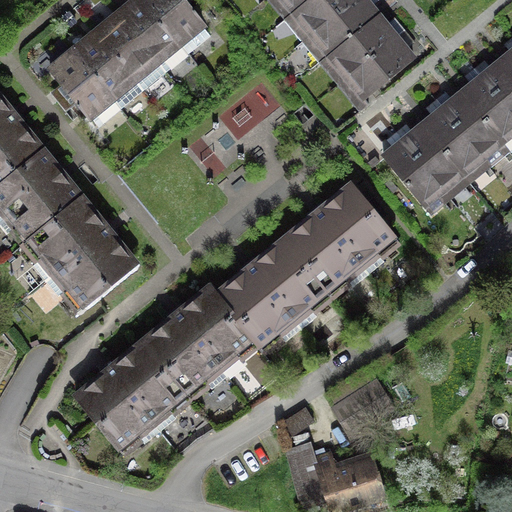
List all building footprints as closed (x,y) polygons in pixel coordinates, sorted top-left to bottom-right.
[(211,35),(182,0),(136,0),(51,69),(99,127),(211,35)] [(414,58),(366,0),(285,0),(365,97),(414,58)] [(511,134),(511,53),(384,156),(424,205),(511,134)] [(135,264),(0,98),(0,216),(77,311),(135,264)] [(394,242),(350,189),(218,299),(209,289),(74,401),(120,456),(252,348),(258,354),(394,242)] [(376,382),(334,409),(350,434),(392,407),(376,382)] [(306,450),(284,458),(304,511),(333,511),(377,496),(362,456),(333,466),(328,453),(310,460),(306,450)]
